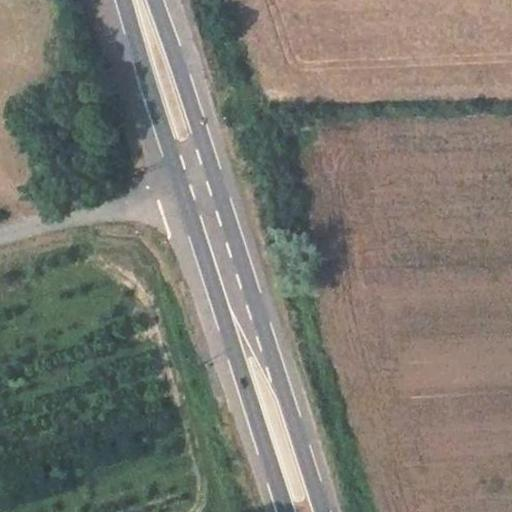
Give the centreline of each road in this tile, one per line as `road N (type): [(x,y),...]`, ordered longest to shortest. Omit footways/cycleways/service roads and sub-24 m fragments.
road 1 (primary): [(302,511),(198,193)]
road 2 (primary): [(198,193),(136,0)]
road 3 (unclassified): [(0,236),(198,193)]
